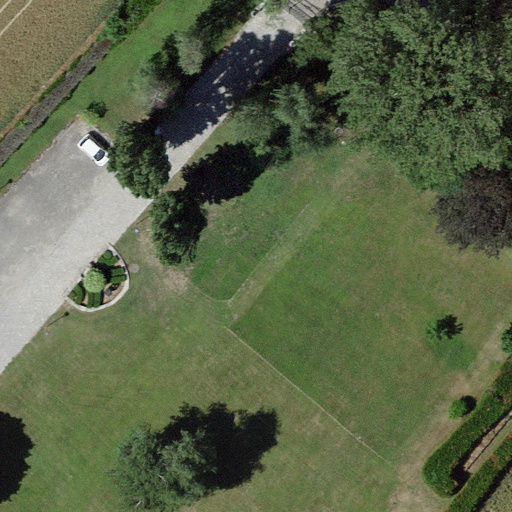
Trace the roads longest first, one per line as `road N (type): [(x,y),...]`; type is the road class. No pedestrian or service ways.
road 1 (unknown): [(0,294),(252,0)]
road 2 (track): [(404,0),(511,83)]
